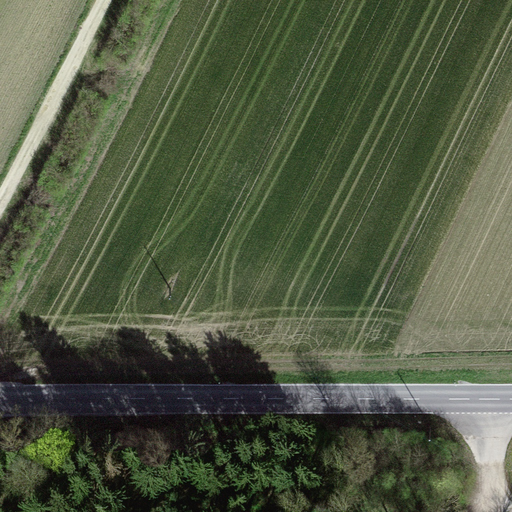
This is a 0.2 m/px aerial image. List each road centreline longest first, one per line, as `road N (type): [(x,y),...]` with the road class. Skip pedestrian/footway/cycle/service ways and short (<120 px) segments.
road 1 (tertiary): [(0,400),(511,398)]
road 2 (track): [(0,201),(104,0)]
